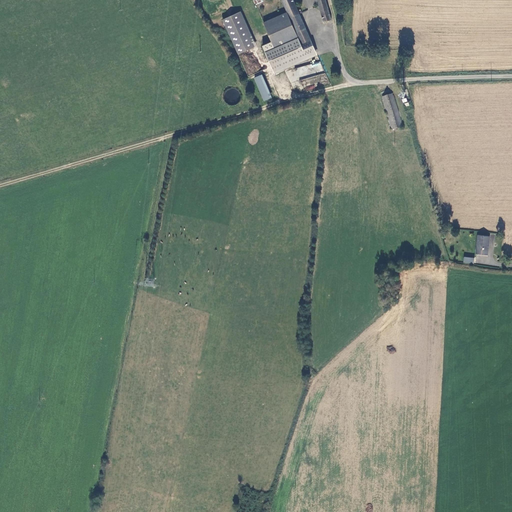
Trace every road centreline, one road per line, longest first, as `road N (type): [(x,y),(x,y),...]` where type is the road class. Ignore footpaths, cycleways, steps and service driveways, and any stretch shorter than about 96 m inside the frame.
road 1 (track): [(0,187),(351,80)]
road 2 (unclassified): [(511,75),(351,80),(329,0)]
